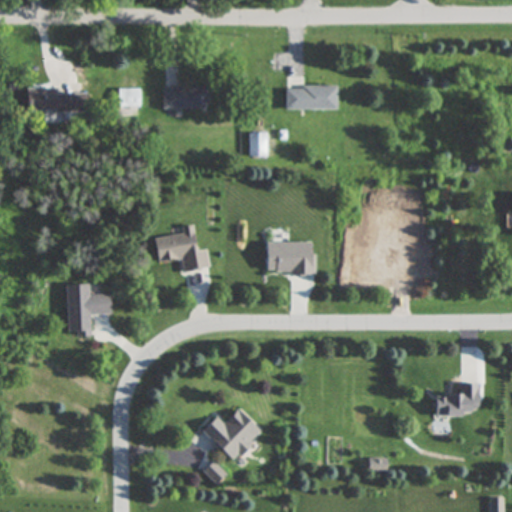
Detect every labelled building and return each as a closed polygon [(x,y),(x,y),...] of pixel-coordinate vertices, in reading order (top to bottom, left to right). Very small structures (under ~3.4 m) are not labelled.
[(336,88),(284,88),(284,112),(336,112),(336,88)] [(160,111),(208,111),(208,89),(160,89),(160,111)] [(139,90),(103,90),(103,109),(139,109),(139,90)] [(23,91),(23,113),(85,113),(85,91),(23,91)] [(190,227),(179,229),(180,235),(151,239),(154,263),(180,261),(181,273),(207,270),(205,251),(193,252),(190,227)] [(63,287),(64,338),(87,338),(87,316),(108,316),(107,296),(86,296),(86,286),(63,287)] [(474,384),(458,384),(458,395),(432,395),(432,415),(474,415),(474,384)] [(211,416),(198,432),(232,460),(257,430),(234,410),(221,424),(211,416)]
